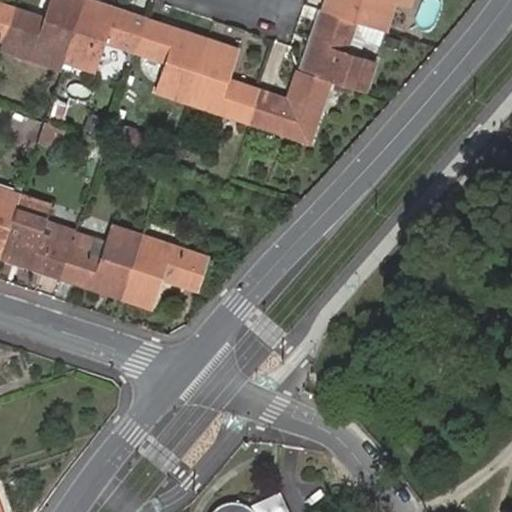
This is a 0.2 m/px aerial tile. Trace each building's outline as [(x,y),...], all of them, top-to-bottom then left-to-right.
[(13,9),(3,38),(63,60),(83,0),(49,0),(43,19),(13,9)] [(104,40),(135,51),(146,20),(90,0),(83,0),(63,60),(94,71),(104,40)] [(353,19),(385,30),(394,0),(324,0),(321,8),(353,19)] [(0,37),(3,38),(13,9),(0,3),(0,37)] [(353,19),(321,8),(298,71),(331,82),(363,93),(374,60),(344,51),(348,36),(353,19)] [(385,30),(353,19),(348,36),(379,46),(385,30)] [(154,92),(185,102),(207,41),(146,20),(135,51),(164,61),(154,92)] [(247,125),(258,94),(229,84),(239,52),(207,41),(185,102),(247,125)] [(331,82),(298,71),(286,104),(258,94),(247,125),(309,147),(331,82)] [(0,253),(20,195),(0,188),(0,253)] [(51,205),(20,195),(0,253),(0,256),(60,277),(70,247),(40,237),(46,220),(51,205)] [(76,230),(46,220),(40,237),(70,247),(76,230)] [(70,247),(60,277),(121,298),(142,236),(111,225),(106,241),(100,258),(70,247)] [(100,258),(106,241),(76,230),(70,247),(100,258)] [(206,257),(142,236),(121,298),(154,309),(163,280),(194,291),(206,257)] [(288,511),(284,503),(263,511),(288,511)]
